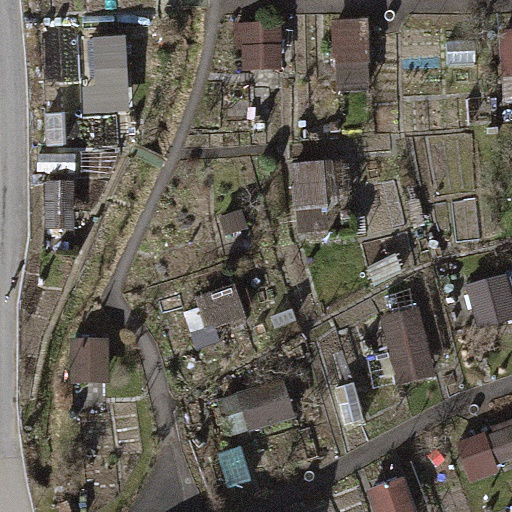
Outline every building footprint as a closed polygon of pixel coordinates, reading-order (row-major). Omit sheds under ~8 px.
[(372,24),(330,25),(332,94),(374,92),(372,24)] [(286,25),(239,25),(239,74),(286,75),(286,25)] [(132,41),(99,43),(100,85),(133,84),(132,41)] [(329,164),(295,167),(299,214),(333,211),(329,164)] [(80,187),(51,187),(51,236),(80,236),(80,187)] [(246,214),(220,221),(224,239),(250,233),(246,214)] [(511,295),(508,282),(474,292),(486,333),(511,326),(511,295)] [(235,288),(202,302),(216,333),(249,319),(235,288)] [(423,313),(385,320),(399,389),(437,381),(423,313)] [(112,342),(75,344),(77,387),(114,385),(112,342)] [(287,386),(238,399),(247,434),(296,420),(287,386)] [(511,432),(487,442),(497,470),(511,464),(511,432)] [(422,511),(407,481),(374,498),(380,511),(422,511)]
